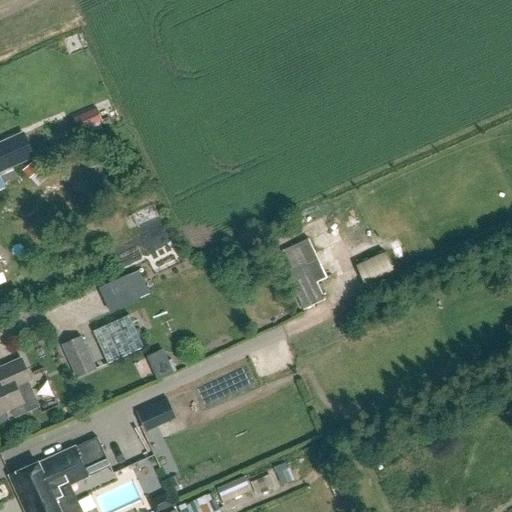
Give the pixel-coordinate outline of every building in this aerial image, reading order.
[(0,145),(0,171),(15,165),(5,143),(0,145)] [(40,169),(34,162),(24,171),(30,178),(40,169)] [(303,310),(325,300),(312,274),(322,269),(308,239),(277,254),(303,310)] [(77,378),(97,370),(82,336),(62,345),(77,378)] [(15,420),(39,409),(28,384),(31,383),(21,361),(0,370),(0,380),(1,383),(0,383),(0,425),(1,426),(6,423),(8,421),(8,417),(7,414),(11,412),(15,420)] [(159,403),(137,413),(145,432),(167,422),(159,403)] [(24,511),(65,511),(60,499),(65,496),(62,489),(110,467),(97,438),(9,478),(24,511)] [(159,452),(121,466),(125,477),(97,487),(106,511),(109,511),(173,489),(159,452)] [(252,481),(257,494),(279,485),(273,472),(252,481)] [(244,477),(217,489),(220,496),(247,484),(244,477)] [(179,511),(219,511),(212,494),(178,509),(179,511)]
